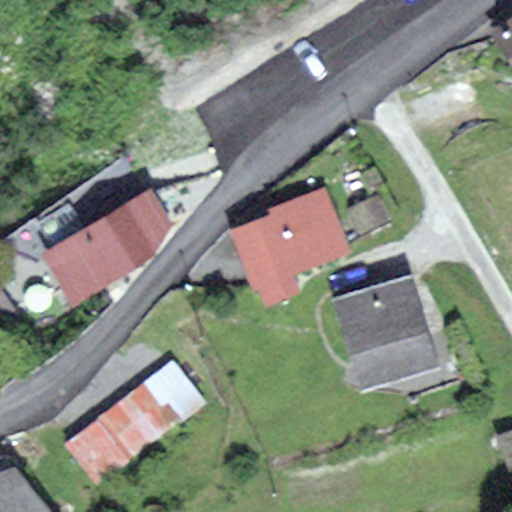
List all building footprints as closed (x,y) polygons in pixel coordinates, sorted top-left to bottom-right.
[(511,24),(499,33),(511,51),(511,24)] [(347,249),(326,191),(273,211),(276,218),(240,232),(259,285),(266,282),(271,297),(296,288),(290,270),(347,249)] [(77,298),(151,254),(168,224),(151,194),(51,257),(77,298)] [(433,362),(408,281),(341,302),(366,383),(433,362)] [(200,397),(173,363),(71,445),(99,479),(200,397)] [(511,432),(502,436),(511,460),(511,432)] [(45,511),(21,475),(0,482),(0,511),(45,511)]
